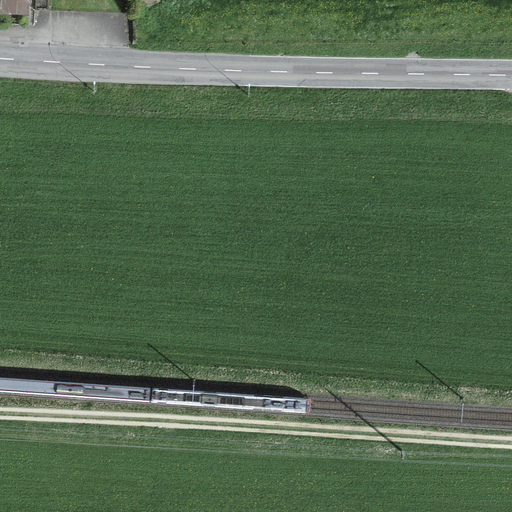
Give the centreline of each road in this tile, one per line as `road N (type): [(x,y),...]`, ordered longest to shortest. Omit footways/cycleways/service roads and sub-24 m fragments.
road 1 (track): [(511,442),(0,413)]
road 2 (primary): [(252,71),(511,74)]
road 3 (primary): [(252,71),(0,58)]
